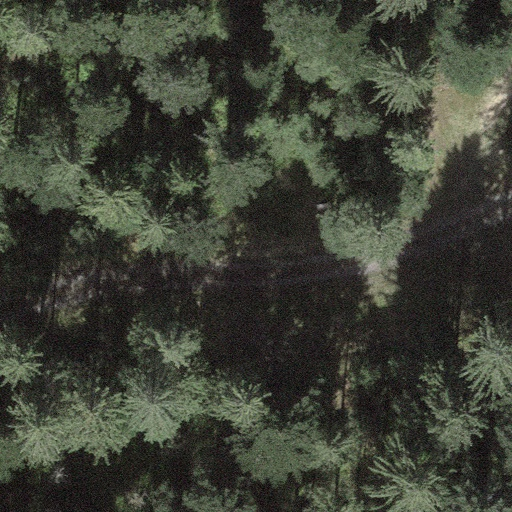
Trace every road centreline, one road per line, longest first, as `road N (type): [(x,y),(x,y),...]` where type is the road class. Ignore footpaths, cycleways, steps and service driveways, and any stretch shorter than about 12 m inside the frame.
road 1 (track): [(0,311),(71,288),(352,243),(436,220),(511,185)]
road 2 (track): [(511,106),(436,220)]
